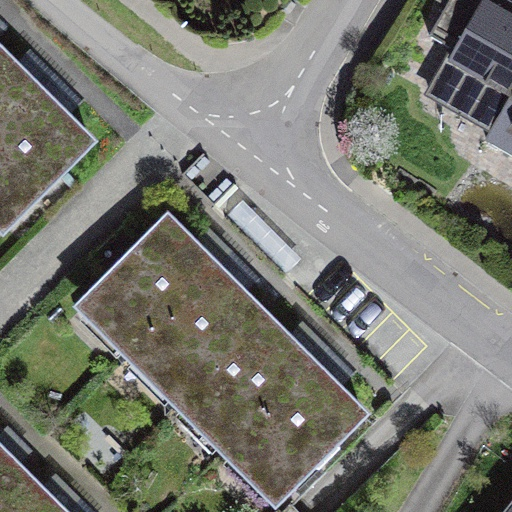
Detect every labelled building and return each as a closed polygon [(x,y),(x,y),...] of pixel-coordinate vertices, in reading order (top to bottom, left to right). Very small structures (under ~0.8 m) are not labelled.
[(485,137),(511,151),(511,0),(444,0),(427,34),(455,48),(448,61),(509,92),(485,137)] [(0,52),(0,129),(39,91),(0,52)] [(89,140),(39,91),(0,129),(0,217),(6,223),(89,140)] [(167,218),(84,301),(133,350),(216,267),(167,218)] [(264,314),(216,267),(133,350),(181,397),(264,314)] [(312,362),(264,314),(181,397),(229,445),(312,362)] [(361,412),(312,362),(229,445),(278,495),(361,412)] [(0,450),(0,484),(17,467),(0,450)] [(61,511),(17,467),(0,484),(0,511),(61,511)]
